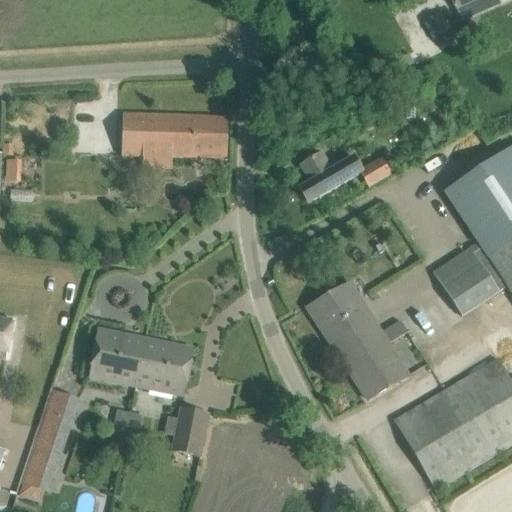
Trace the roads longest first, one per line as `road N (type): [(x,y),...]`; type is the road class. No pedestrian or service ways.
road 1 (unclassified): [(368,511),(298,394),(265,316),(244,215),(248,63)]
road 2 (unclassified): [(0,78),(248,63)]
